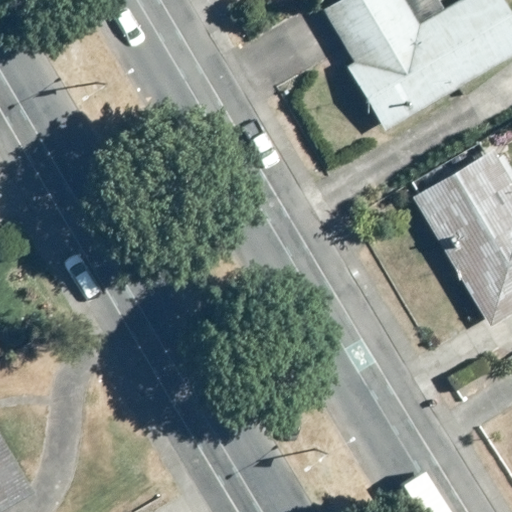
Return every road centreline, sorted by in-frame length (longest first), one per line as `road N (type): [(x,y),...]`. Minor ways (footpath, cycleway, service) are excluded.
road 1 (secondary): [(92,0),(400,511)]
road 2 (secondary): [(271,511),(0,61)]
